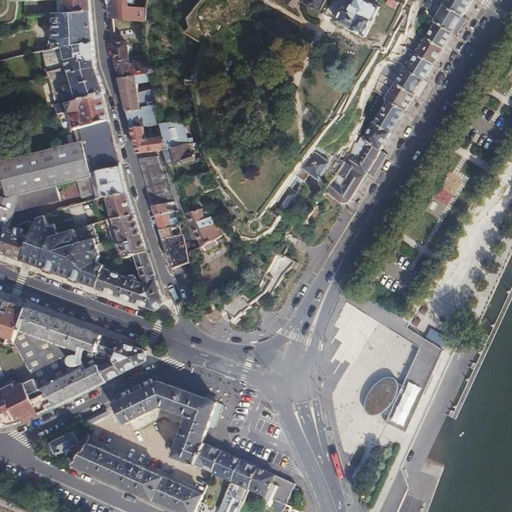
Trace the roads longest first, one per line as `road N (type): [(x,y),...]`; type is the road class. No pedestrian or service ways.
road 1 (residential): [(184,334),(128,158),(101,0)]
road 2 (primary): [(336,273),(498,11)]
road 3 (residential): [(0,447),(157,373),(180,351)]
road 4 (tertiary): [(0,279),(155,331)]
road 5 (residential): [(137,511),(0,451)]
road 6 (primary): [(280,387),(332,511)]
